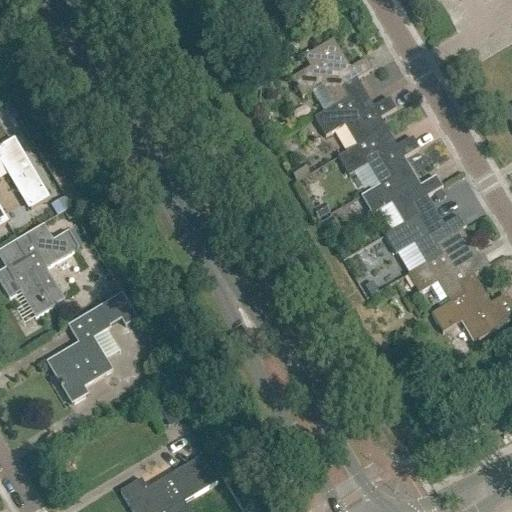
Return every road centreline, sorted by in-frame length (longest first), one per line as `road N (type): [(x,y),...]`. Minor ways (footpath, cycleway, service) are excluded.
road 1 (secondary): [(231,298),(49,0)]
road 2 (residential): [(511,230),(373,0)]
road 3 (secondary): [(378,511),(287,359),(231,298)]
road 4 (secondary): [(231,298),(259,376),(338,511)]
